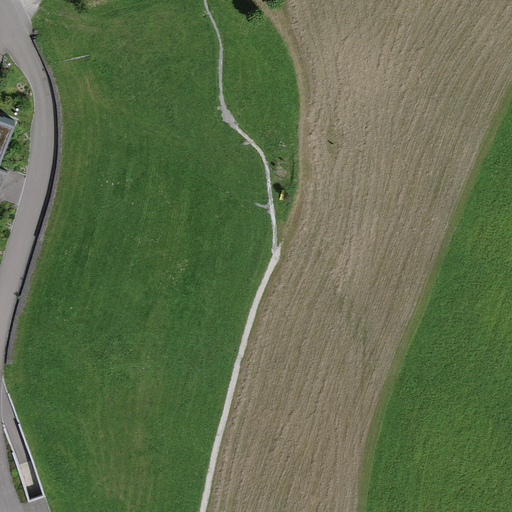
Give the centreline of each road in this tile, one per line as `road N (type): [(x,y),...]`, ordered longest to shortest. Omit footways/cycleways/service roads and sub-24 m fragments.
road 1 (track): [(206,0),(221,42),(223,105),(266,166),(276,254),(252,312),(203,511)]
road 2 (residential): [(0,1),(38,78),(44,121),(39,180),(0,317)]
